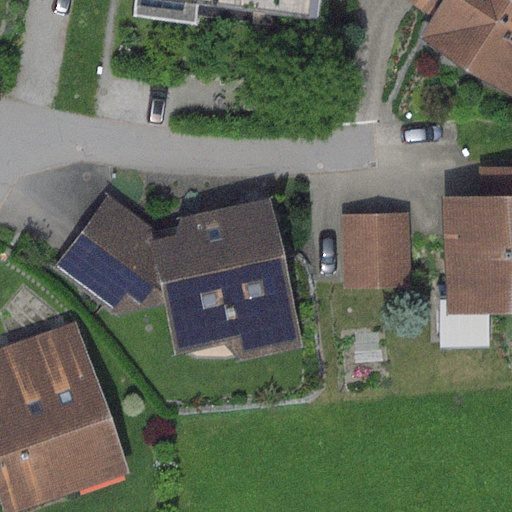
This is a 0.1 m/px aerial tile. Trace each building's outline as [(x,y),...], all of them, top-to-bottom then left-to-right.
[(316,0),(126,0),(124,16),(192,26),(195,6),(313,22),(316,0)] [(511,0),(406,0),(428,13),(412,39),(505,96),(511,84),(511,0)] [(477,194),(435,195),(438,301),(435,301),(436,336),(484,335),(483,311),(511,310),(511,165),(476,166),(477,194)] [(106,196),(50,268),(114,318),(158,307),(171,357),(221,345),(236,361),(299,346),(263,196),(176,217),(171,234),(159,236),(106,196)] [(404,212),(339,214),(341,289),(407,287),(404,212)] [(0,511),(122,471),(71,321),(0,345),(0,511)]
